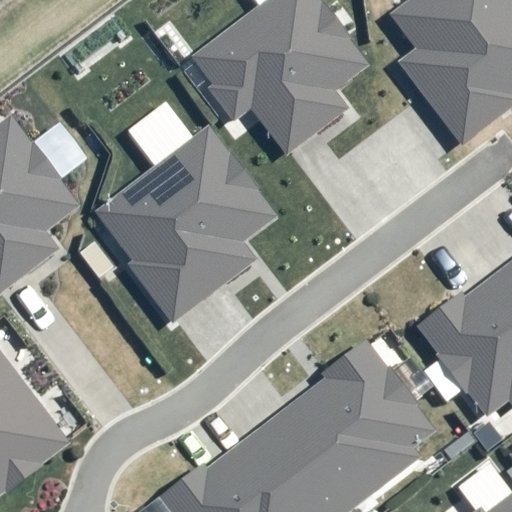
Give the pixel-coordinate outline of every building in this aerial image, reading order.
[(334,89),(367,65),(318,0),(265,0),(191,56),(238,119),(252,109),(288,157),(351,111),(334,89)] [(413,48),(397,61),(463,146),(511,107),(511,0),(405,0),(387,14),(413,48)] [(0,293),(60,248),(47,231),(79,206),(10,116),(0,123),(0,293)] [(127,264),(173,322),(257,258),(244,241),(276,217),(206,125),(97,208),(135,258),(127,264)] [(511,255),(417,329),(496,423),(511,409),(511,255)] [(163,496),(176,511),(341,511),(444,431),(367,338),(163,496)] [(0,497),(71,442),(0,350),(0,497)] [(511,511),(511,493),(487,511),(484,511),(482,509),(478,511),(511,511)]
